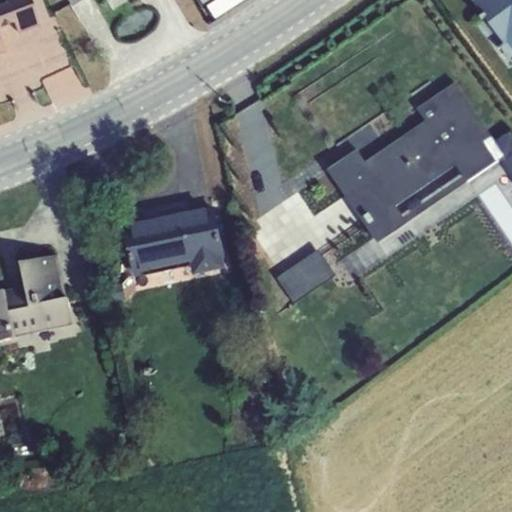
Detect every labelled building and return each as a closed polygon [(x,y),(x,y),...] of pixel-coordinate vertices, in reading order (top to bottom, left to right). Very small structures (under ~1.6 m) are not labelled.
[(0,0),(0,21),(11,16),(17,30),(37,22),(27,0),(0,0)] [(511,0),(475,0),(474,1),(505,44),(501,46),(511,60),(511,0)] [(463,66),(428,90),(434,98),(456,82),(458,86),(471,77),(463,66)] [(378,242),(505,155),(458,86),(456,82),(434,98),(418,109),(427,121),(366,162),(358,150),(328,170),(378,242)] [(206,208),(126,225),(135,276),(192,264),(194,274),(225,267),(223,257),(226,257),(217,208),(206,208)] [(294,299),(338,277),(325,250),(281,273),(294,299)] [(6,289),(0,290),(0,340),(74,324),(59,254),(19,266),(20,288),(6,289)]
